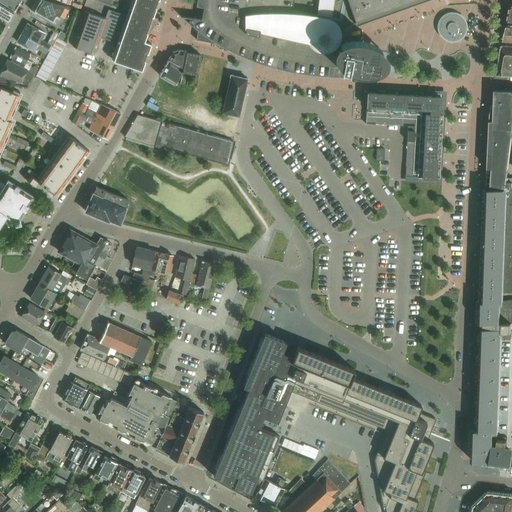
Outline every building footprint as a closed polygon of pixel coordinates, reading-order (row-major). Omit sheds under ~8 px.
[(0,0),(15,10),(20,0),(0,0)] [(39,4),(37,9),(38,10),(37,11),(53,20),(56,15),(59,17),(66,6),(46,0),(45,0),(43,0),(41,5),(39,5),(39,4)] [(60,0),(81,8),(82,5),(71,1),(70,0),(60,0)] [(145,42),(159,0),(135,0),(129,17),(109,10),(106,19),(85,11),(73,46),(95,54),(101,37),(120,44),(114,61),(142,71),(152,44),(145,42)] [(200,19),(196,40),(219,44),(218,44),(225,47),(225,46),(256,52),(257,46),(261,47),(266,48),(263,63),(262,64),(273,67),(284,70),(295,72),(306,74),(317,75),(329,76),(341,77),(354,77),(366,76),(378,75),(377,74),(376,56),(377,56),(377,55),(376,55),(344,45),(345,35),(345,26),(356,22),(417,0),(197,0),(196,6),(207,8),(205,19),(202,18),(202,19),(200,19)] [(0,17),(8,22),(14,13),(0,4),(0,17)] [(459,17),(450,15),(441,20),(440,30),(446,38),(455,40),(463,35),(465,25),(459,17)] [(195,18),(181,16),(193,26),(194,26),(193,25),(195,18)] [(49,50),(51,45),(42,40),(46,33),(28,23),(22,34),(33,40),(32,41),(39,45),(39,44),(49,50)] [(511,26),(506,26),(503,40),(511,40),(511,26)] [(46,54),(49,50),(39,44),(39,45),(32,41),(33,40),(22,34),(17,42),(35,52),(37,49),(46,54)] [(46,81),(67,43),(57,38),(36,76),(46,81)] [(440,39),(436,39),(435,46),(437,46),(437,52),(452,54),(454,40),(440,38),(440,39)] [(511,46),(506,46),(502,46),(501,53),(498,74),(511,75),(511,46)] [(11,61),(35,73),(36,73),(38,68),(35,66),(34,68),(31,66),(32,64),(27,61),(30,54),(16,47),(10,57),(13,58),(11,61)] [(181,83),(187,53),(178,51),(174,52),(160,76),(178,86),(180,84),(183,85),(181,83)] [(196,75),(200,55),(187,53),(181,83),(183,85),(186,85),(189,73),(196,75)] [(35,73),(11,61),(8,59),(0,73),(0,75),(1,76),(0,77),(0,83),(15,86),(16,80),(21,83),(21,82),(25,84),(26,84),(28,79),(31,80),(35,73)] [(228,89),(222,112),(239,116),(241,108),(247,79),(231,75),(228,89)] [(9,120),(20,93),(11,89),(10,91),(0,86),(0,150),(12,122),(9,120)] [(511,182),(506,182),(511,136),(511,90),(495,90),(494,101),(491,107),(490,114),(487,188),(511,189),(511,182)] [(418,168),(417,174),(437,175),(441,97),(367,92),(366,107),(366,123),(366,124),(381,125),(390,125),(399,126),(402,126),(402,123),(414,123),(414,126),(414,131),(408,131),(406,157),(406,167),(418,168)] [(78,110),(78,111),(85,114),(88,108),(89,106),(83,103),(82,103),(78,110)] [(121,113),(101,104),(97,112),(88,108),(85,114),(89,116),(113,128),(121,113)] [(78,111),(72,122),(78,125),(81,120),(86,122),(89,116),(85,114),(78,111)] [(233,142),(138,115),(125,137),(169,151),(170,148),(229,165),(233,142)] [(108,139),(113,128),(89,116),(86,122),(91,125),(89,129),(108,139)] [(55,141),(43,132),(41,135),(51,142),(52,141),(54,143),(55,141)] [(29,142),(18,137),(16,141),(28,146),(29,142)] [(57,195),(89,150),(71,137),(39,181),(36,179),(39,176),(29,169),(23,177),(37,187),(41,183),(57,195)] [(385,149),(377,149),(376,161),(384,161),(385,149)] [(16,166),(4,161),(3,165),(14,170),(16,166)] [(0,224),(6,214),(16,220),(16,224),(21,223),(20,219),(34,196),(8,180),(5,185),(0,181),(0,224)] [(121,223),(129,200),(96,186),(86,210),(109,221),(109,219),(118,223),(121,223)] [(511,189),(487,188),(483,301),(481,301),(480,322),(479,322),(478,333),(482,333),(478,429),(474,429),(472,460),(490,461),(490,464),(511,467),(511,461),(511,449),(503,447),(504,446),(506,446),(507,437),(493,435),(493,431),(498,432),(502,332),(510,333),(511,324),(511,323),(511,300),(503,301),(504,293),(511,292),(511,189)] [(84,195),(81,206),(86,208),(89,197),(84,195)] [(89,259),(97,245),(70,230),(59,251),(77,262),(74,267),(78,269),(76,272),(87,279),(96,264),(89,259)] [(105,256),(112,244),(101,238),(97,245),(89,259),(96,264),(105,269),(111,259),(105,256)] [(142,280),(148,283),(149,279),(150,274),(155,252),(137,247),(132,264),(144,268),(142,274),(134,272),(132,277),(142,280)] [(165,254),(155,252),(150,274),(153,275),(154,270),(168,273),(173,256),(172,256),(171,254),(168,253),(166,254),(165,254)] [(183,295),(186,296),(195,259),(180,256),(175,277),(183,279),(182,284),(183,285),(183,287),(174,284),(170,291),(169,291),(180,294),(183,295)] [(199,275),(196,285),(204,287),(201,300),(206,301),(210,288),(209,288),(215,264),(202,261),(199,275)] [(70,280),(68,278),(61,274),(62,274),(49,266),(39,283),(54,292),(59,285),(65,288),(70,280)] [(132,277),(124,274),(121,281),(138,287),(142,280),(132,277)] [(90,277),(86,284),(97,290),(102,280),(97,277),(95,280),(90,277)] [(142,280),(138,287),(151,293),(154,280),(149,279),(148,283),(142,280)] [(57,293),(54,292),(39,283),(30,298),(51,310),(56,302),(53,300),(57,293)] [(91,287),(87,295),(92,298),(96,290),(91,287)] [(180,304),(183,295),(180,294),(169,291),(166,299),(180,304)] [(75,299),(73,303),(85,310),(92,299),(81,294),(78,300),(75,299)] [(70,302),(65,311),(80,319),(84,311),(85,311),(85,310),(73,303),(72,303),(70,302)] [(26,309),(21,316),(36,325),(44,312),(30,303),(29,304),(27,304),(25,309),(26,309)] [(295,334),(299,317),(269,309),(264,326),(295,334)] [(55,335),(62,322),(56,318),(49,331),(55,335)] [(62,322),(55,335),(54,336),(64,342),(72,327),(62,322)] [(108,322),(101,340),(111,344),(110,346),(117,349),(124,352),(131,356),(130,360),(141,365),(147,352),(152,342),(108,322)] [(5,343),(16,350),(11,360),(30,371),(32,367),(38,371),(50,350),(16,330),(12,331),(5,343)] [(249,388),(213,476),(251,491),(253,486),(259,488),(264,476),(279,440),(280,436),(260,429),(259,428),(264,415),(277,421),(289,392),(288,391),(294,375),(292,374),(296,362),(293,360),(294,356),(282,351),(286,342),(264,333),(243,386),(249,388)] [(88,334),(81,350),(83,350),(103,360),(107,353),(114,356),(117,349),(110,346),(111,344),(101,340),(88,334)] [(294,375),(288,391),(289,392),(386,431),(377,453),(374,460),(382,503),(386,505),(386,511),(413,511),(418,502),(414,500),(425,473),(422,472),(433,444),(432,443),(426,441),(435,418),(419,411),(422,405),(352,377),(355,370),(298,347),(294,356),(293,360),(296,362),(292,374),(294,375)] [(79,358),(89,362),(91,356),(82,352),(79,358)] [(0,370),(31,389),(38,376),(11,360),(4,356),(0,362),(0,370)] [(92,370),(97,359),(91,356),(89,362),(86,367),(92,370)] [(118,361),(110,357),(108,362),(115,366),(118,361)] [(86,367),(89,362),(79,358),(77,363),(86,367)] [(97,372),(102,361),(97,359),(92,370),(97,372)] [(103,375),(108,364),(102,361),(97,372),(103,375)] [(108,377),(113,366),(108,364),(103,375),(108,377)] [(114,380),(119,369),(113,366),(108,377),(114,380)] [(193,393),(199,371),(188,368),(182,391),(193,393)] [(119,382),(124,371),(119,369),(114,380),(119,382)] [(125,384),(130,373),(124,371),(119,382),(125,384)] [(130,373),(125,384),(130,387),(135,376),(130,373)] [(89,385),(82,381),(78,379),(75,384),(71,382),(63,399),(78,407),(89,385)] [(96,417),(156,447),(169,413),(166,412),(171,399),(172,397),(135,380),(127,399),(130,400),(127,406),(111,398),(110,401),(106,399),(96,417)] [(0,405),(15,414),(18,409),(18,408),(10,403),(9,404),(8,407),(5,405),(7,403),(12,394),(0,387),(0,405)] [(86,398),(87,399),(81,409),(91,414),(100,397),(89,391),(86,398)] [(169,413),(156,447),(162,450),(164,447),(170,450),(168,454),(184,462),(204,413),(188,406),(171,399),(166,412),(169,413)] [(0,415),(10,421),(12,417),(15,414),(0,405),(0,415)] [(14,416),(14,417),(15,417),(20,420),(24,414),(18,410),(14,416)] [(27,412),(9,445),(15,449),(22,435),(31,440),(42,421),(27,412)] [(14,431),(5,426),(0,435),(9,440),(14,431)] [(45,441),(38,454),(46,459),(44,461),(47,462),(48,460),(52,462),(54,458),(60,462),(72,438),(60,431),(53,445),(45,441)] [(94,476),(106,483),(117,462),(104,456),(103,458),(101,456),(102,454),(87,445),(87,444),(84,442),(81,443),(76,440),(68,457),(73,460),(68,469),(74,472),(75,470),(79,472),(80,472),(82,469),(84,468),(85,469),(88,464),(97,469),(94,476)] [(34,461),(40,449),(31,444),(25,457),(34,461)] [(317,479),(282,511),(283,511),(319,511),(350,483),(328,459),(312,474),(317,479)] [(127,465),(123,465),(119,463),(107,486),(119,494),(121,491),(134,498),(136,493),(145,477),(141,475),(141,472),(134,468),(133,471),(132,470),(130,466),(127,465)] [(36,468),(31,475),(36,479),(41,472),(36,468)] [(0,502),(6,497),(0,491),(0,490),(10,480),(6,476),(0,482),(0,502)] [(162,483),(149,477),(134,508),(140,511),(142,507),(148,511),(162,483)] [(266,477),(256,496),(275,506),(288,482),(279,477),(275,483),(266,477)] [(301,478),(295,484),(299,488),(305,483),(301,478)] [(62,479),(58,485),(64,488),(64,487),(67,482),(62,479)] [(161,511),(174,489),(164,484),(152,507),(157,509),(155,511),(161,511)] [(12,499),(13,497),(20,491),(16,486),(7,495),(12,499)] [(173,511),(183,494),(174,489),(161,511),(173,511)] [(75,491),(72,496),(78,499),(81,494),(75,491)] [(486,498),(481,503),(491,511),(508,511),(509,511),(511,511),(511,503),(511,496),(495,495),(489,494),(486,498)] [(185,495),(176,511),(194,511),(199,503),(185,495)] [(13,497),(12,499),(3,508),(7,511),(6,511),(16,511),(15,511),(21,505),(13,497)] [(345,511),(364,511),(364,505),(361,505),(358,502),(345,511)] [(211,511),(212,511),(199,503),(194,511),(211,511)] [(475,508),(474,511),(491,511),(481,503),(475,508)]
